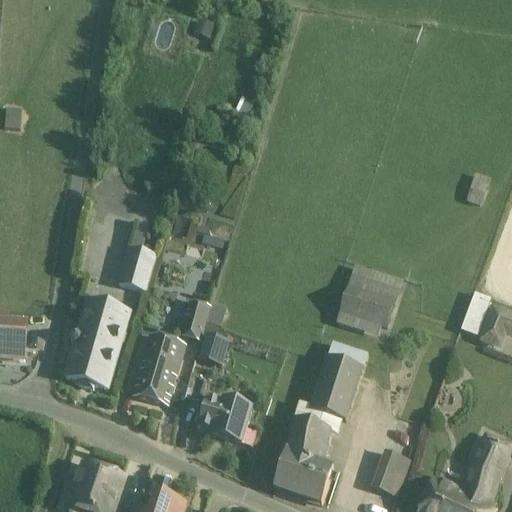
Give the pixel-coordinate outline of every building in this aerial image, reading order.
[(489,189),(476,184),(467,208),(480,213),(489,189)] [(178,225),(173,240),(185,244),(189,229),(178,225)] [(204,250),(226,256),(228,248),(207,242),(204,250)] [(157,268),(129,260),(120,295),(147,302),(157,268)] [(402,291),(355,277),(338,332),(361,339),(364,329),(387,337),(402,291)] [(459,338),(476,344),(490,305),(473,299),(459,338)] [(131,323),(88,311),(79,343),(73,345),(71,351),(76,355),(66,388),(80,392),(79,395),(94,400),(95,396),(109,400),(131,323)] [(511,346),(511,319),(487,313),(477,351),(501,357),(504,344),(511,346)] [(207,322),(189,317),(181,346),(201,351),(211,317),(209,316),(207,322)] [(3,334),(0,333),(0,369),(25,371),(26,351),(28,336),(3,334)] [(186,355),(152,345),(134,407),(168,417),(186,355)] [(228,352),(206,345),(199,369),(220,376),(228,352)] [(368,364),(333,352),(328,368),(363,379),(368,364)] [(363,379),(328,368),(311,419),(311,420),(324,424),(346,431),(363,379)] [(253,418),(224,409),(223,412),(208,407),(199,441),(213,445),(213,447),(242,455),(253,418)] [(311,419),(300,415),(287,458),(286,457),(274,493),(320,508),(332,472),(321,469),(330,441),(320,437),(324,424),(311,420),(311,419)] [(511,460),(487,449),(473,479),(496,490),(511,460)] [(409,464),(388,456),(374,493),(395,501),(409,464)] [(112,511),(123,482),(84,470),(70,511),(112,511)] [(463,499),(435,486),(422,511),(490,511),(487,510),(496,490),(473,479),(463,499)] [(182,511),(184,508),(158,500),(154,511),(182,511)]
